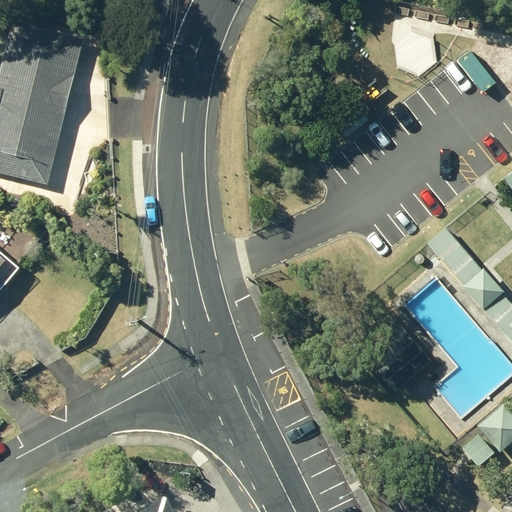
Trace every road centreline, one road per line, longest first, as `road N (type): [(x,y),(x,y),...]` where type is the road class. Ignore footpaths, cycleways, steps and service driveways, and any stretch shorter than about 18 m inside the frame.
road 1 (unclassified): [(222,0),(184,104),(182,209),(221,352)]
road 2 (residential): [(221,352),(0,469)]
road 3 (unclassified): [(221,352),(297,511)]
